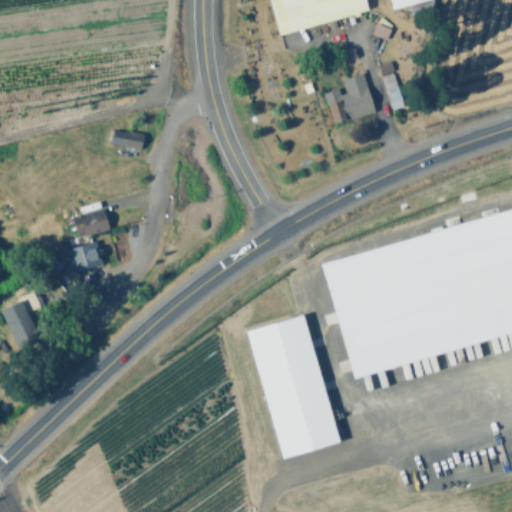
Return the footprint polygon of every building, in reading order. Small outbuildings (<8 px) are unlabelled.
[(279,31),(270,0),(365,0),(367,6),(279,31)] [(393,6),(391,0),(431,0),(433,8),(411,14),(408,2),(393,6)] [(391,70),(389,60),(377,63),(380,73),(391,70)] [(349,89),(345,77),(361,71),(366,83),(375,107),(333,121),(325,97),(349,89)] [(391,107),(381,76),(391,73),(401,103),(391,107)] [(109,141),(113,125),(142,131),(139,147),(109,141)] [(81,229),(74,231),(70,214),(87,209),(101,205),(107,226),(83,234),(81,229)] [(317,262),(511,205),(511,330),(350,378),(317,262)] [(73,256),(53,263),(47,246),(68,238),(70,245),(94,237),(101,260),(77,268),(73,256)] [(26,311),(35,328),(15,338),(0,308),(0,306),(16,299),(15,295),(31,288),(39,306),(26,311)] [(242,331),(299,314),(336,441),(278,458),(242,331)]
